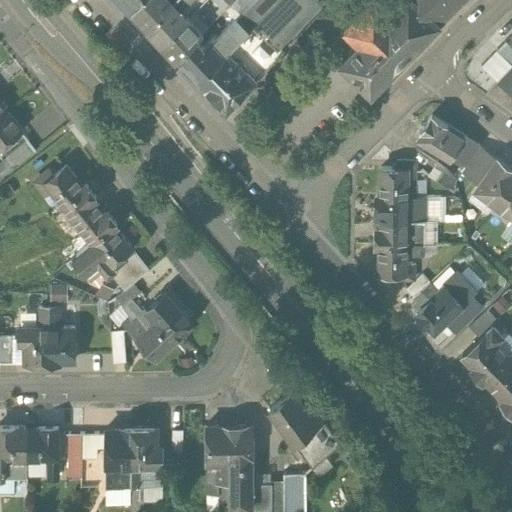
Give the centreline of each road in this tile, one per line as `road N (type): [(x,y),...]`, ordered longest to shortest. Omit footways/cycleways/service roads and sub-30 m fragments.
road 1 (residential): [(0,11),(247,320),(237,363),(192,388),(0,385)]
road 2 (secondary): [(428,511),(393,440),(26,0)]
road 3 (residential): [(511,455),(294,222)]
road 4 (residential): [(294,222),(92,0)]
road 5 (residential): [(294,222),(437,75)]
